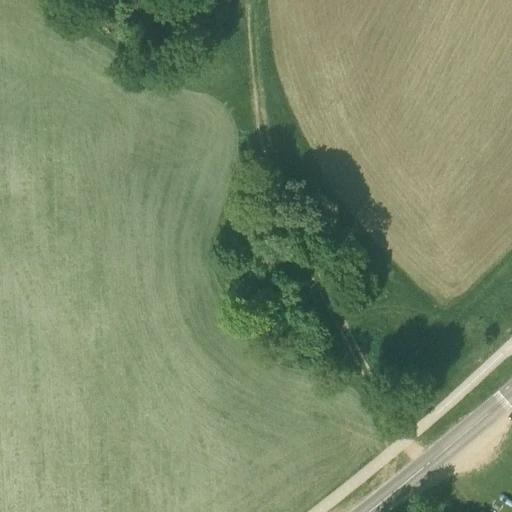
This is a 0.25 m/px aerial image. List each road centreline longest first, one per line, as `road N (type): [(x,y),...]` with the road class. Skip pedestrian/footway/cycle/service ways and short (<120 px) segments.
road 1 (track): [(427,464),(389,412),(276,206),(243,0)]
road 2 (tertiary): [(365,511),(511,392)]
